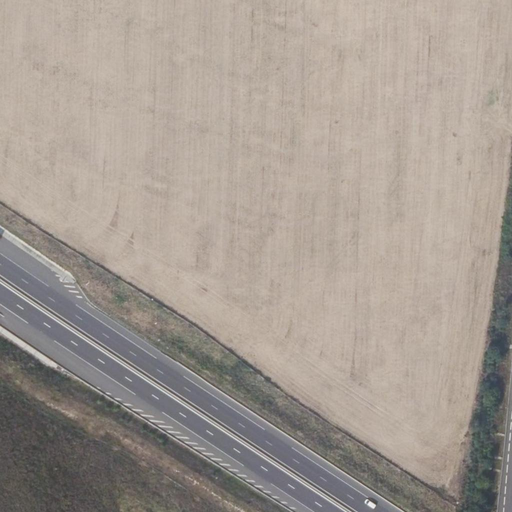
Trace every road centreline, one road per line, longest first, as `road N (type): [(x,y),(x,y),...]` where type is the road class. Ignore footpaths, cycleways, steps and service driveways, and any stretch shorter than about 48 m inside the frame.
road 1 (motorway): [(374,511),(0,262)]
road 2 (motorway): [(0,295),(329,511)]
